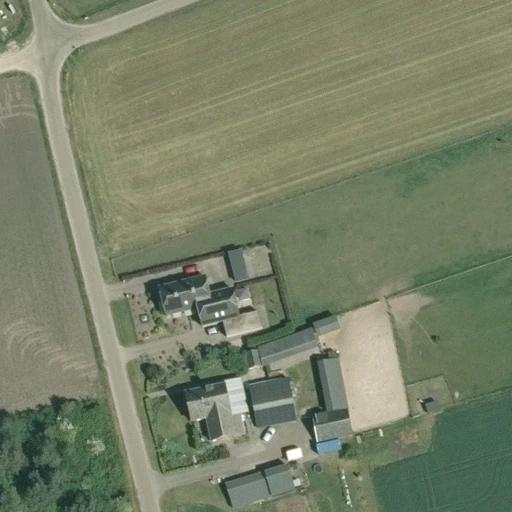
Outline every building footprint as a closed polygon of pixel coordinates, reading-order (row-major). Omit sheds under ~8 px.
[(235,286),(249,283),(246,268),(232,271),(235,286)] [(166,316),(198,308),(202,326),(223,321),(226,337),(262,328),(258,311),(239,316),(232,288),(209,294),(205,276),(159,287),(166,316)] [(319,343),(314,329),(273,344),(278,358),(316,345),(316,344),(319,343)] [(244,353),(247,369),(261,366),(258,350),(244,353)] [(317,363),(327,413),(312,416),(317,442),(352,435),(337,359),(317,363)] [(257,427),(296,419),(288,378),(249,386),(257,427)] [(211,441),(244,435),(240,415),(231,417),(225,385),(185,393),(191,422),(206,419),(211,441)] [(266,432),(272,447),(300,436),(294,421),(266,432)] [(284,470),(265,475),(225,485),(231,508),(290,493),(284,470)] [(345,470),(335,474),(341,489),(351,485),(345,470)] [(339,501),(341,511),(354,511),(351,498),(339,501)]
